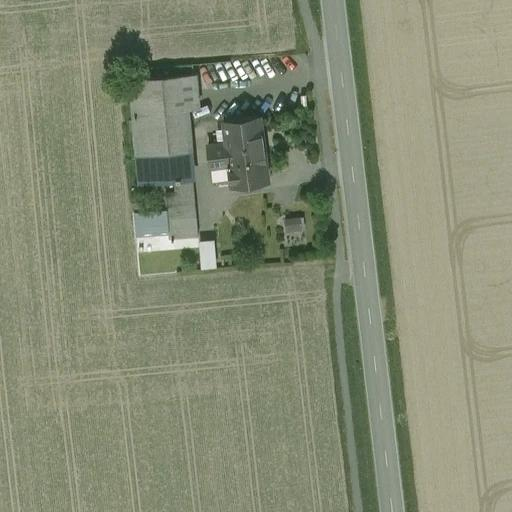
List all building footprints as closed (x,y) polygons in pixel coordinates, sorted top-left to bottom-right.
[(196,73),(130,78),(138,182),(175,179),(190,178),(184,106),(198,105),(196,73)] [(224,141),(206,142),(208,166),(228,165),(229,184),(266,182),(262,115),(223,117),(224,141)] [(193,216),(190,178),(175,179),(176,190),(164,191),(165,218),(193,216)] [(299,215),(284,219),(287,232),(303,227),(299,215)] [(200,238),(202,265),(216,264),(214,237),(200,238)]
